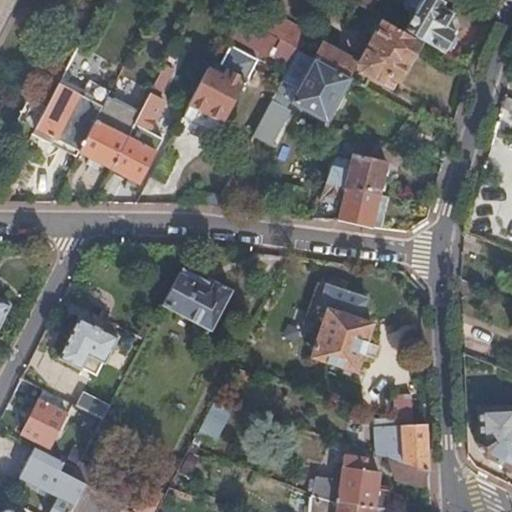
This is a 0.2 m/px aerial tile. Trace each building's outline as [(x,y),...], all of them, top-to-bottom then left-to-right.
[(0,0),(0,23),(11,0),(0,0)] [(349,0),(354,2),(366,9),(371,0),(349,0)] [(419,0),(402,30),(442,53),(445,48),(449,50),(451,49),(454,43),(454,39),(451,38),(454,33),(450,30),(446,19),(449,14),(438,8),(441,3),(435,0),(419,0)] [(350,10),(361,16),(368,15),(370,12),(366,9),(354,2),(350,10)] [(265,14),(258,26),(295,49),(294,50),(296,51),(304,39),(304,38),(265,14)] [(227,34),(264,56),(267,51),(287,64),(294,50),(295,49),(238,16),(227,34)] [(348,78),(363,87),(369,77),(392,90),(418,44),(380,22),(356,63),(320,43),(318,47),(311,59),(348,78)] [(311,59),(318,47),(304,39),(296,51),(311,59)] [(180,116),(213,133),(220,120),(222,120),(241,83),(242,84),(244,82),(256,58),(229,44),(215,70),(206,66),(180,116)] [(295,88),(311,59),(296,51),(294,50),(287,64),(279,80),(295,88)] [(348,78),(311,59),(295,88),(287,102),(324,122),(348,78)] [(108,169),(138,184),(161,139),(146,132),(162,103),(155,99),(171,69),(162,65),(137,114),(108,169)] [(100,107),(105,98),(85,88),(83,91),(66,83),(72,71),(65,67),(56,84),(100,107)] [(44,108),(34,127),(30,134),(49,144),(52,139),(77,152),(100,107),(56,84),(44,108)] [(500,106),(511,110),(511,98),(503,96),(500,106)] [(98,164),(108,169),(137,114),(105,97),(105,98),(100,107),(77,152),(76,153),(87,158),(98,164)] [(34,127),(44,108),(27,99),(17,118),(34,127)] [(76,153),(77,152),(52,139),(49,144),(74,157),(76,153)] [(175,159),(162,152),(150,175),(163,183),(175,159)] [(350,171),(346,188),(377,195),(384,162),(354,156),(350,171)] [(98,164),(87,158),(84,165),(94,170),(98,164)] [(344,188),(346,188),(350,171),(330,167),(324,183),(344,188)] [(275,209),(292,215),(301,188),(285,183),(275,209)] [(337,205),(340,206),(344,188),(324,183),(317,200),(330,203),(331,204),(336,206),(337,205)] [(346,188),(344,188),(340,206),(336,221),(370,227),(377,195),(346,188)] [(196,204),(212,207),(219,195),(190,191),(188,205),(196,204)] [(182,268),(179,273),(210,289),(212,284),(182,268)] [(206,329),(209,331),(231,289),(214,280),(212,284),(210,289),(179,273),(161,306),(196,324),(195,326),(196,331),(200,333),(205,332),(206,329)] [(308,356),(354,371),(371,322),(361,318),(367,298),(324,284),(315,309),(323,312),(308,356)] [(77,369),(78,368),(91,374),(98,360),(103,362),(115,338),(77,318),(57,358),(77,369)] [(477,341),(472,356),(497,364),(501,348),(477,341)] [(81,392),(74,406),(100,419),(108,405),(81,392)] [(395,426),(412,425),(410,396),(394,397),(395,426)] [(18,435),(47,449),(66,413),(36,399),(18,435)] [(213,401),(196,434),(214,444),(233,408),(213,401)] [(511,406),(477,409),(479,441),(474,444),(485,459),(486,458),(511,470),(511,406)] [(387,458),(428,471),(425,424),(412,425),(395,426),(373,427),(375,454),(387,458)] [(188,450),(195,454),(198,447),(190,444),(188,450)] [(74,468),(31,447),(16,477),(56,497),(47,511),(65,511),(81,484),(69,477),(74,468)] [(197,457),(188,453),(181,466),(190,471),(197,457)] [(341,467),(364,471),(365,459),(343,456),(341,467)] [(425,486),(428,486),(428,471),(387,458),(392,479),(425,486)] [(77,462),(74,468),(69,477),(81,484),(83,484),(91,469),(77,462)] [(364,471),(341,467),(339,480),(337,502),(372,509),(372,508),(374,508),(377,489),(379,473),(364,471)] [(311,493),(337,502),(339,480),(314,476),(311,493)] [(130,511),(123,508),(124,505),(83,484),(81,484),(65,511),(130,511)] [(145,485),(131,511),(155,511),(164,495),(145,485)] [(377,489),(374,508),(386,511),(389,491),(377,489)] [(308,511),(334,511),(337,502),(311,493),(308,511)] [(372,509),(337,502),(334,511),(373,511),(374,508),(372,508),(372,509)]
